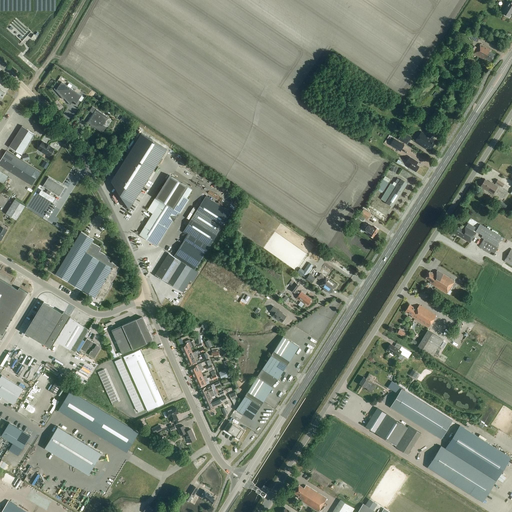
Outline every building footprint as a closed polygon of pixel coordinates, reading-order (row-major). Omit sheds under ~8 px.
[(511,0),(508,0),(505,5),(506,6),(502,13),(509,17),(511,11),(511,0)] [(477,42),(480,37),(471,32),(468,37),(477,42)] [(452,49),(457,41),(451,37),(447,45),(452,49)] [(474,52),(473,53),(484,60),(485,58),(491,62),(495,55),(489,51),(490,50),(480,43),(478,47),(477,46),(477,47),(472,45),(469,49),(474,52)] [(82,95),(62,82),(56,90),(54,88),(63,99),(64,98),(70,105),(74,99),(77,101),(75,105),(82,95)] [(101,132),(103,131),(106,127),(103,125),(108,117),(92,106),(89,111),(93,113),(87,122),(101,132)] [(122,116),(120,119),(127,124),(129,121),(122,116)] [(22,155),(35,134),(22,126),(9,147),(22,155)] [(425,149),(427,147),(431,149),(436,141),(430,137),(430,138),(421,132),(414,142),(425,149)] [(113,180),(132,206),(137,198),(139,195),(167,150),(141,133),(117,174),(115,177),(113,180)] [(410,139),(401,133),(398,138),(407,144),(410,139)] [(404,144),(394,138),(390,145),(400,151),(404,144)] [(37,149),(49,157),(51,155),(54,151),(53,151),(55,148),(51,146),(50,145),(47,143),(46,142),(46,143),(42,140),(37,149)] [(0,165),(32,186),(41,173),(7,151),(0,161),(0,165)] [(408,164),(410,166),(409,167),(415,172),(419,166),(416,165),(418,162),(410,157),(406,163),(408,164)] [(0,181),(3,184),(8,176),(0,170),(0,181)] [(192,189),(170,175),(148,210),(153,213),(139,235),(156,246),(192,189)] [(62,196),(67,187),(51,176),(45,185),(62,196)] [(369,191),(375,194),(381,179),(375,177),(369,191)] [(400,179),(400,180),(397,178),(395,182),(394,182),(392,184),(390,183),(381,199),(392,206),(407,183),(400,179)] [(492,184),(485,179),(481,186),(493,194),(497,186),(498,185),(502,187),(504,184),(498,180),(495,183),(496,183),(495,185),(492,183),(492,184)] [(484,199),(487,194),(475,186),(472,191),(484,199)] [(501,195),(511,201),(511,200),(511,195),(504,191),(501,195)] [(364,206),(372,197),(367,193),(359,202),(364,206)] [(208,248),(230,212),(205,196),(183,232),(208,248)] [(17,220),(26,206),(15,199),(6,213),(17,220)] [(363,209),(360,214),(367,219),(371,214),(363,209)] [(374,227),(368,223),(363,231),(369,235),(373,238),(378,229),(374,227)] [(493,256),(498,248),(496,247),(502,237),(480,224),(476,231),(483,235),(481,238),(485,240),(480,248),(493,256)] [(476,233),(465,226),(463,230),(458,227),(454,233),(470,243),(476,233)] [(102,300),(113,283),(111,282),(120,268),(108,261),(110,257),(99,251),(101,247),(92,242),(94,239),(81,231),(55,274),(94,298),(95,296),(102,300)] [(448,233),(447,236),(451,238),(449,241),(456,244),(457,242),(462,244),(464,241),(448,233)] [(184,239),(173,256),(191,268),(194,270),(205,252),(184,239)] [(41,265),(45,258),(32,251),(28,257),(41,265)] [(155,275),(178,289),(191,268),(173,256),(168,253),(155,275)] [(299,269),(297,272),(301,274),(301,275),(304,276),(305,277),(306,275),(307,274),(313,266),(313,265),(312,265),(310,263),(304,272),(303,272),(299,269)] [(430,271),(425,278),(430,281),(429,283),(446,294),(447,293),(450,295),(452,291),(449,290),(454,281),(437,270),(435,274),(430,271)] [(325,282),(334,289),(337,285),(326,277),(320,273),(318,276),(323,280),(325,282)] [(313,280),(315,278),(310,274),(306,279),(311,283),(313,280)] [(304,284),(306,281),(297,275),(295,277),(304,284)] [(323,280),(318,276),(317,278),(322,282),(320,285),(331,293),(334,289),(325,282),(323,280)] [(17,289),(0,278),(0,333),(1,335),(27,292),(19,287),(17,289)] [(294,293),(299,286),(295,282),(289,289),(294,293)] [(307,305),(310,301),(312,299),(301,292),(296,298),(304,304),(305,303),(307,305)] [(250,297),(247,295),(245,294),(242,299),(241,298),(240,300),(241,301),(239,302),(244,306),(250,297)] [(43,302),(25,333),(44,345),(49,337),(55,340),(55,341),(71,350),(75,352),(83,338),(89,330),(84,327),(85,327),(69,317),(70,315),(64,312),(63,314),(43,302)] [(416,309),(409,304),(405,312),(412,316),(411,317),(428,327),(436,315),(419,305),(416,309)] [(282,322),(286,316),(280,312),(281,312),(273,306),(270,311),(274,314),(273,316),(282,322)] [(154,340),(145,319),(144,317),(143,317),(143,316),(142,317),(141,317),(140,318),(143,325),(139,327),(136,319),(112,330),(122,354),(147,343),(154,340)] [(433,356),(443,340),(427,330),(417,346),(433,356)] [(299,347),(283,337),(240,403),(240,404),(236,410),(252,420),(299,347)] [(95,358),(101,347),(87,339),(80,349),(95,358)] [(190,342),(189,340),(185,342),(186,344),(183,345),(181,346),(183,351),(190,347),(195,345),(194,342),(193,340),(190,342)] [(390,353),(389,354),(393,356),(393,355),(398,358),(400,354),(403,355),(407,358),(411,353),(408,351),(401,347),(400,350),(394,347),(390,344),(386,350),(390,353)] [(193,352),(191,348),(190,347),(183,351),(185,356),(193,352)] [(147,410),(164,403),(140,349),(124,357),(147,410)] [(187,361),(195,357),(198,356),(196,351),(193,352),(185,356),(187,361)] [(76,359),(79,354),(77,352),(74,358),(73,357),(70,362),(72,363),(75,358),(76,359)] [(195,357),(187,361),(189,366),(197,363),(195,357)] [(136,411),(137,413),(140,412),(144,411),(121,360),(121,359),(115,362),(115,363),(116,365),(135,409),(136,411)] [(190,368),(192,373),(200,370),(203,368),(201,363),(198,365),(190,368)] [(219,373),(221,378),(230,375),(227,369),(219,373)] [(412,369),(408,375),(414,379),(418,373),(412,369)] [(104,370),(98,372),(113,405),(118,403),(104,370)] [(185,380),(191,392),(194,390),(192,385),(195,383),(189,370),(187,371),(183,373),(186,379),(185,380)] [(200,370),(192,373),(194,378),(202,374),(200,370)] [(197,383),(207,378),(206,375),(203,376),(202,374),(194,378),(197,383)] [(23,388),(2,375),(0,377),(0,395),(13,404),(23,388)] [(369,381),(372,377),(368,375),(366,379),(363,377),(359,384),(368,390),(373,383),(369,381)] [(207,378),(197,383),(199,388),(207,384),(205,382),(208,380),(207,378)] [(50,390),(55,394),(60,386),(55,382),(50,390)] [(207,386),(200,390),(202,395),(212,390),(213,390),(211,385),(207,386)] [(441,439),(453,420),(401,388),(390,407),(441,439)] [(212,390),(202,395),(204,400),(212,396),(214,395),(215,395),(213,390),(212,390)] [(94,429),(104,412),(70,391),(60,408),(94,429)] [(229,394),(232,400),(237,398),(235,392),(229,394)] [(212,396),(204,400),(206,405),(214,401),(212,396)] [(214,401),(206,405),(209,410),(216,407),(216,406),(222,404),(220,399),(214,401)] [(28,404),(25,409),(31,413),(34,412),(35,410),(35,408),(28,404)] [(16,411),(25,416),(28,411),(20,406),(16,411)] [(178,413),(175,407),(171,409),(171,408),(165,411),(168,417),(169,416),(172,422),(177,419),(175,414),(178,413)] [(407,427),(377,408),(366,426),(396,445),(407,427)] [(241,429),(233,424),(233,423),(229,421),(224,430),(231,435),(232,434),(236,436),(235,437),(239,439),(244,431),(241,428),(241,429)] [(31,436),(9,423),(1,436),(23,449),(31,436)] [(154,434),(162,430),(160,424),(152,429),(154,434)] [(482,502),(511,457),(460,425),(445,448),(441,446),(427,467),(482,502)] [(186,431),(184,426),(178,428),(181,435),(185,434),(189,443),(196,439),(191,429),(186,431)] [(89,474),(102,453),(58,427),(45,448),(89,474)] [(304,488),(299,485),(294,493),(299,496),(298,497),(302,499),(301,501),(318,511),(327,499),(305,485),(304,488)] [(193,496),(197,488),(193,486),(188,493),(193,496)] [(212,504),(215,499),(213,498),(214,497),(204,490),(200,496),(212,504)] [(193,500),(196,502),(200,496),(196,494),(193,500),(188,497),(187,498),(192,501),(193,500)] [(352,511),(355,508),(341,499),(332,511),(352,511)]
